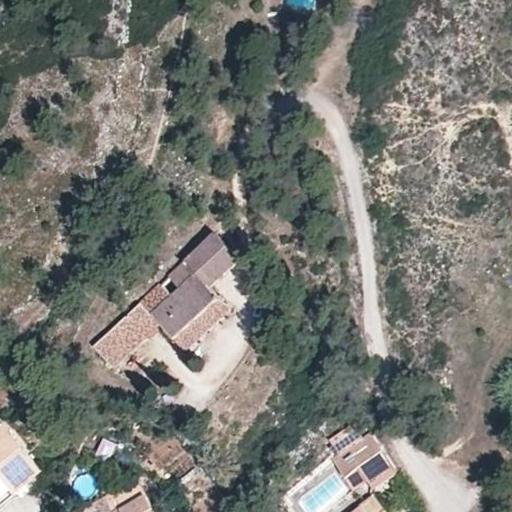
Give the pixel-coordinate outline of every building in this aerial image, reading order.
[(244,260),(220,233),(173,277),(182,287),(174,294),(166,284),(98,346),(117,366),(164,324),(177,338),(223,297),(214,288),(244,260)] [(235,310),(223,297),(177,338),(188,351),(235,310)] [(0,427),(0,479),(4,476),(17,492),(44,469),(5,423),(0,427)] [(358,427),(327,442),(333,455),(364,439),(358,427)] [(386,450),(385,448),(374,432),(334,461),(356,489),(370,479),(376,487),(399,471),(386,450)] [(0,506),(17,492),(4,476),(0,479),(0,506)] [(141,481),(115,495),(124,508),(126,511),(150,497),(141,481)] [(391,511),(379,494),(355,511),(391,511)] [(159,511),(150,497),(126,511),(124,508),(117,511),(159,511)]
